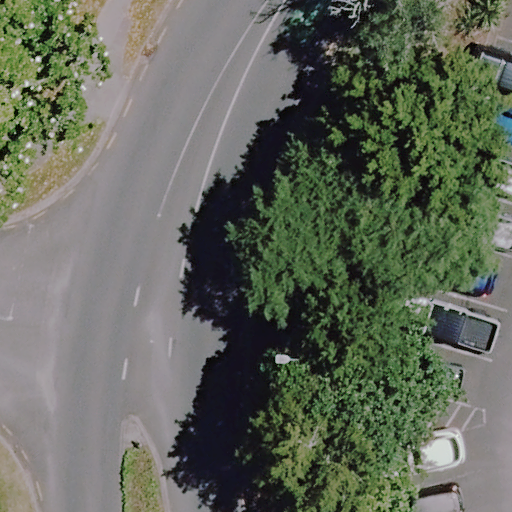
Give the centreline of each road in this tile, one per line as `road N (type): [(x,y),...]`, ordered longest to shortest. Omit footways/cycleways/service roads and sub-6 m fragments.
road 1 (tertiary): [(144,332),(197,135),(279,0)]
road 2 (tertiary): [(137,511),(144,332)]
road 3 (residential): [(0,315),(144,332)]
